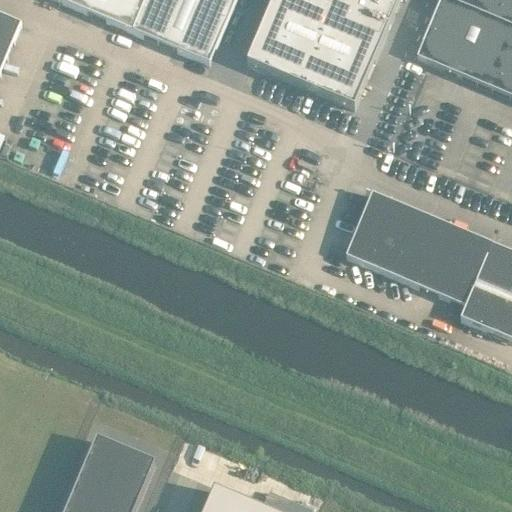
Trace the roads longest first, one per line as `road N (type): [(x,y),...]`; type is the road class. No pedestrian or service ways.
road 1 (track): [(0,281),(511,505)]
road 2 (unknown): [(351,144),(406,0)]
